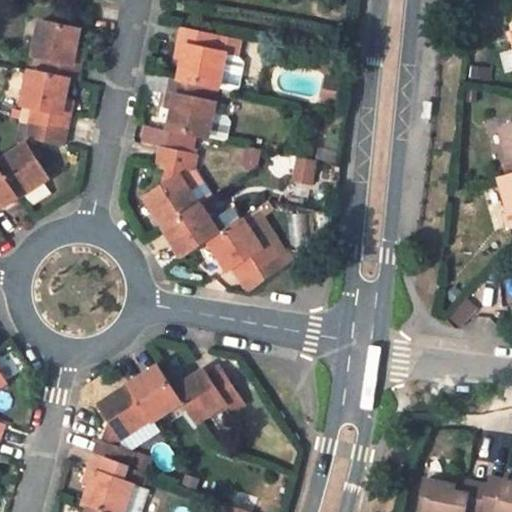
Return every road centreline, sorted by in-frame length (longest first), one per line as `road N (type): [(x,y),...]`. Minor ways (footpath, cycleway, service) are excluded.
road 1 (secondary): [(381,358),(412,0)]
road 2 (secondary): [(379,0),(347,344)]
road 3 (residential): [(139,0),(96,233)]
road 4 (residential): [(140,303),(347,344)]
road 5 (secondary): [(347,344),(312,511)]
road 6 (residential): [(69,351),(30,511)]
road 7 (secondary): [(346,511),(362,469),(381,358)]
